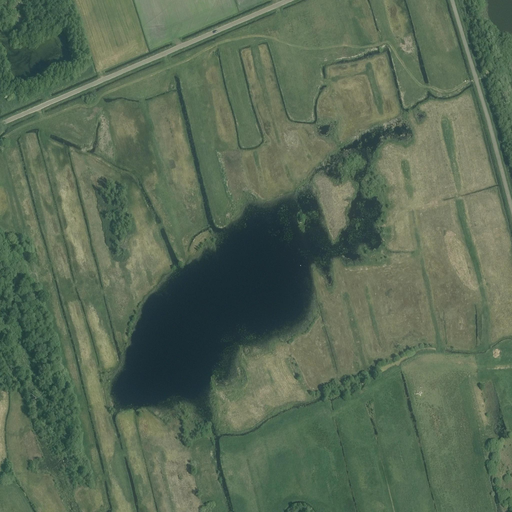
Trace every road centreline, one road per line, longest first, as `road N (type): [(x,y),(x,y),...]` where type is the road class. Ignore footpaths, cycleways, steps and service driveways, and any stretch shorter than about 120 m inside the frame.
road 1 (unclassified): [(0,124),(289,0)]
road 2 (unclassified): [(511,210),(451,0)]
